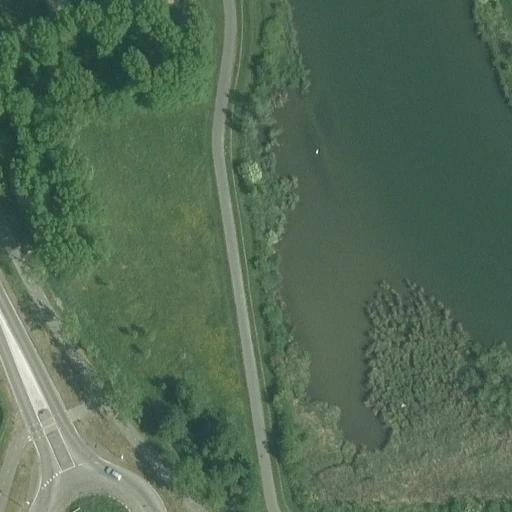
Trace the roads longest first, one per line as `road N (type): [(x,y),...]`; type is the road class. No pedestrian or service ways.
road 1 (secondary): [(23,368),(35,434),(57,487)]
road 2 (secondary): [(88,474),(23,368)]
